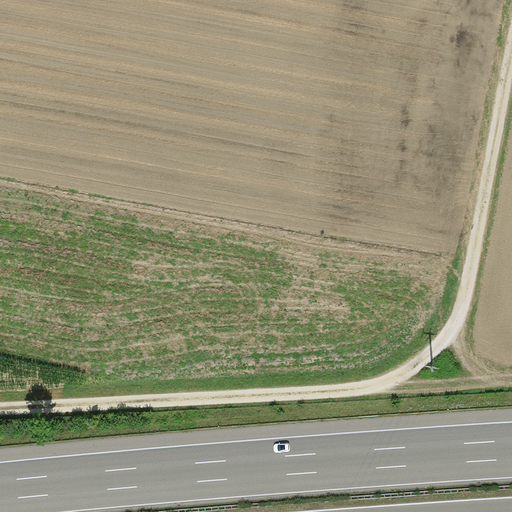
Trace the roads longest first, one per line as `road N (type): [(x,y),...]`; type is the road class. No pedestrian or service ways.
road 1 (track): [(511,60),(468,309),(452,340),(414,372),(355,393),(486,383)]
road 2 (motorway): [(511,449),(0,489)]
road 3 (unclassified): [(355,393),(0,411)]
